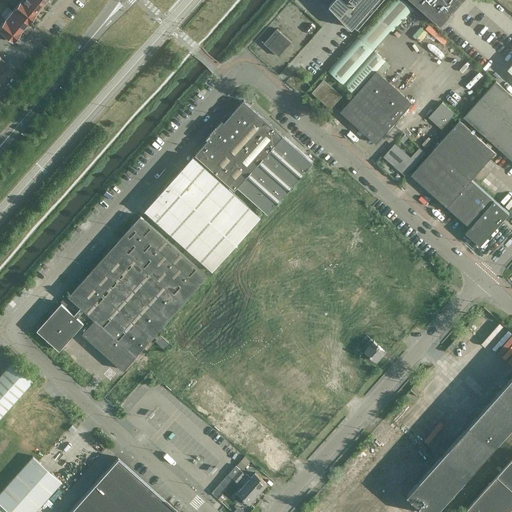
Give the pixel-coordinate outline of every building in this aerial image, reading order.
[(36,13),(20,0),(12,10),(28,23),(36,13)] [(43,4),(38,0),(19,0),(20,0),(36,13),(43,4)] [(341,110),(377,143),(413,103),(377,71),(387,61),(375,50),(393,30),(394,31),(415,9),(404,0),(393,0),(329,70),(356,94),(341,110)] [(383,0),(333,0),(329,5),(357,29),(383,0)] [(413,0),(441,24),(462,0),(413,0)] [(28,23),(12,10),(5,18),(2,16),(20,32),(28,23)] [(20,32),(2,16),(0,18),(0,31),(12,42),(20,32)] [(315,28),(311,24),(306,30),(310,34),(315,28)] [(277,28),(264,43),(278,56),(291,41),(277,28)] [(334,103),(340,95),(324,80),(313,92),(327,104),(331,99),(334,102),(333,103),(334,103)] [(511,159),(511,94),(496,80),(464,116),(511,159)] [(244,100),(195,154),(234,189),(237,186),(267,213),(313,162),(244,100)] [(443,128),(457,113),(443,100),(429,115),(443,128)] [(495,152),(460,120),(436,147),(471,178),(495,152)] [(289,131),(286,134),(294,141),(297,138),(289,131)] [(437,135),(432,131),(422,143),(426,147),(437,135)] [(425,152),(420,147),(410,157),(395,144),(385,156),(402,171),(409,163),(412,167),(425,152)] [(477,184),(436,147),(411,174),(447,206),(470,226),(465,231),(480,245),(509,212),(477,184)] [(145,210),(163,225),(159,230),(163,234),(167,229),(213,270),(261,216),(223,184),(193,156),(145,210)] [(160,334),(155,340),(164,348),(169,342),(160,334)] [(367,342),(370,344),(365,350),(377,360),(385,351),(373,340),(371,338),(367,342)] [(12,362),(0,375),(0,417),(32,381),(12,362)] [(511,373),(409,494),(430,511),(437,511),(511,424),(511,373)] [(33,511),(61,481),(32,456),(0,492),(0,511),(33,511)] [(178,511),(117,457),(67,511),(178,511)] [(242,468),(248,461),(244,457),(237,464),(242,468)] [(511,458),(464,511),(508,511),(511,508),(511,458)] [(255,472),(250,477),(245,473),(245,474),(239,469),(239,468),(235,464),(231,469),(236,473),(258,493),(267,483),(255,472)] [(258,493),(236,473),(231,469),(227,474),(232,478),(232,477),(237,482),(237,483),(242,487),(237,492),(238,492),(234,496),(239,501),(241,502),(243,501),(245,499),(250,503),(258,493)] [(211,492),(216,495),(232,478),(227,474),(211,492)]
